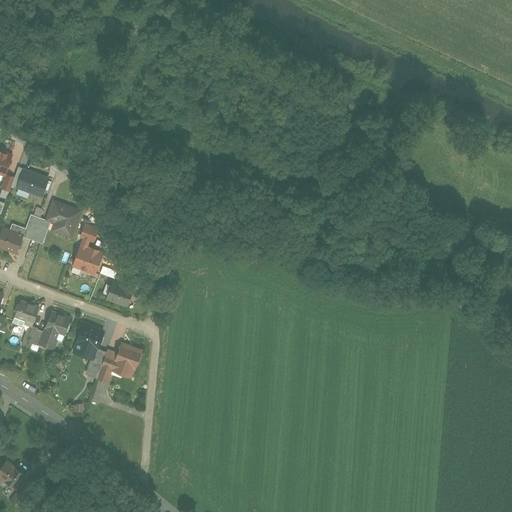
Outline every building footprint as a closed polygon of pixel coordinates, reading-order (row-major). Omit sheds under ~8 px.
[(13,152),(0,147),(0,181),(3,182),(13,152)] [(51,176),(24,167),(17,188),(44,197),(51,176)] [(84,209),(53,197),(42,227),(73,238),(84,209)] [(100,228),(85,223),(70,269),(93,276),(100,257),(110,260),(115,244),(97,238),(100,228)] [(23,232),(2,224),(0,229),(0,247),(16,253),(23,232)] [(132,284),(111,277),(104,298),(126,305),(132,284)] [(39,304),(20,297),(12,320),(27,324),(21,342),(30,345),(32,340),(37,327),(32,325),(39,304)] [(44,329),(37,327),(32,340),(52,347),(58,331),(64,333),(70,316),(51,309),(44,329)] [(103,326),(82,318),(72,349),(90,355),(84,372),(96,377),(105,347),(97,344),(103,326)] [(115,350),(105,347),(96,377),(109,382),(114,369),(132,375),(143,347),(119,338),(115,350)] [(24,466),(5,455),(0,463),(0,482),(11,489),(24,466)]
